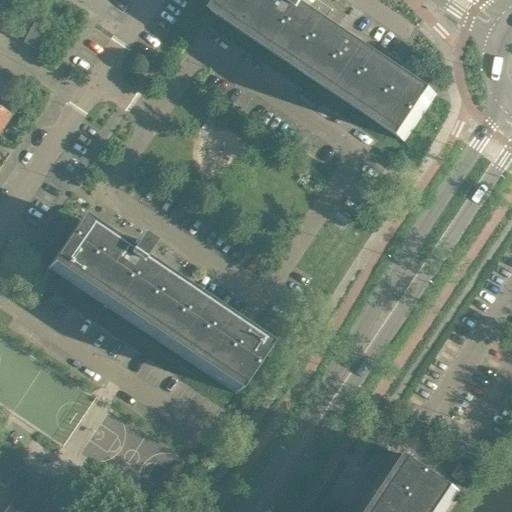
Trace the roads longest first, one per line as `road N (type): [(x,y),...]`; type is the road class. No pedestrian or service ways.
road 1 (residential): [(154,122),(206,47),(360,152),(267,297),(107,192)]
road 2 (secondary): [(504,102),(243,511)]
road 3 (secondary): [(268,511),(511,147)]
road 4 (residential): [(0,302),(200,437)]
road 5 (residential): [(97,79),(0,227)]
